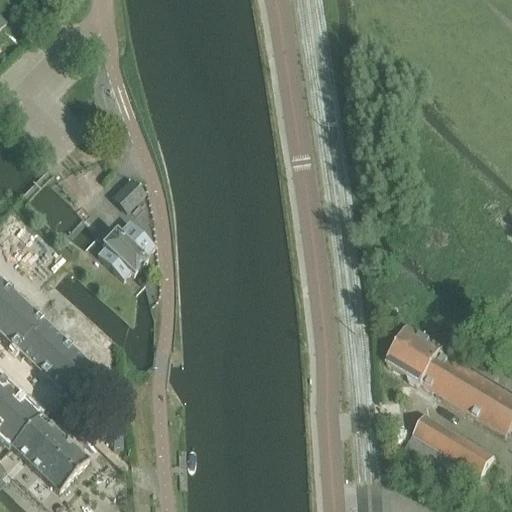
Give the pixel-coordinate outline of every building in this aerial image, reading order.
[(131,186),(113,204),(126,217),(144,199),(131,186)] [(123,286),(125,284),(130,279),(133,281),(147,267),(144,264),(154,253),(128,228),(118,239),(115,236),(111,232),(97,246),(101,251),(104,254),(97,261),(123,286)] [(0,359),(37,319),(31,313),(0,283),(0,359)] [(37,319),(0,359),(0,363),(23,386),(47,408),(59,394),(62,397),(89,368),(37,319)] [(409,333),(387,369),(407,382),(408,386),(417,392),(422,390),(506,441),(511,431),(511,400),(441,357),(443,354),(409,333)] [(511,375),(482,358),(473,373),(511,396),(511,375)] [(0,408),(23,386),(0,363),(0,408)] [(23,386),(0,408),(0,442),(2,444),(10,452),(41,420),(38,417),(47,408),(23,386)] [(89,466),(49,427),(41,420),(10,452),(59,498),(89,466)] [(425,420),(404,457),(472,498),(494,462),(425,420)]
